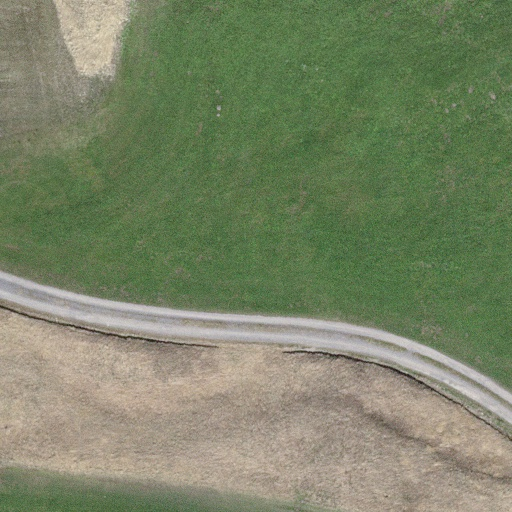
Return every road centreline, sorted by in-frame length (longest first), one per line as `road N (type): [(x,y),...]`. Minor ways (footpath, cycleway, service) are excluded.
road 1 (unclassified): [(511,415),(420,360),(360,339),(73,307),(0,284)]
road 2 (track): [(0,466),(258,511)]
